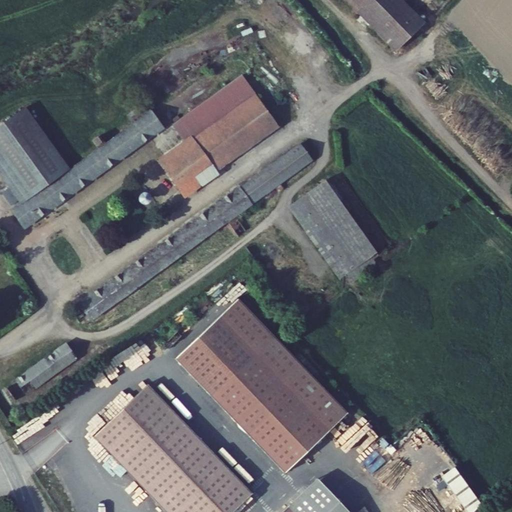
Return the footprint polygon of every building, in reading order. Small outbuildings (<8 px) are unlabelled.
[(423,23),(400,0),(346,0),(396,50),(423,23)] [(148,78),(156,89),(169,80),(162,69),(148,78)] [(29,197),(22,202),(33,219),(163,134),(176,154),(168,159),(189,190),(226,165),(231,173),(293,131),(258,81),(177,131),(163,110),(119,138),(112,143),(82,163),(36,193),(29,197)] [(41,100),(0,126),(0,138),(36,193),(82,163),(41,100)] [(107,135),(112,143),(119,138),(114,131),(107,135)] [(92,138),(95,146),(103,143),(99,135),(92,138)] [(36,193),(0,138),(0,152),(29,197),(36,193)] [(232,175),(231,173),(226,165),(189,190),(195,199),(232,175)] [(372,257),(377,254),(329,178),(289,203),(338,279),(347,274),(352,282),(377,266),(372,257)] [(159,195),(150,187),(148,189),(145,192),(145,196),(146,200),(148,204),(152,205),(155,205),(160,204),(157,198),(159,195)] [(86,301),(97,317),(239,222),(257,209),(247,193),(86,301)] [(43,253),(56,275),(65,269),(62,264),(80,253),(72,240),(65,244),(63,240),(43,253)] [(173,359),(279,476),(340,421),(344,418),(237,300),(173,359)] [(68,337),(6,378),(18,396),(80,355),(68,337)] [(163,511),(231,511),(250,495),(148,384),(93,434),(163,511)] [(339,477),(329,467),(318,477),(327,488),(339,477)] [(310,511),(299,499),(284,511),(310,511)]
